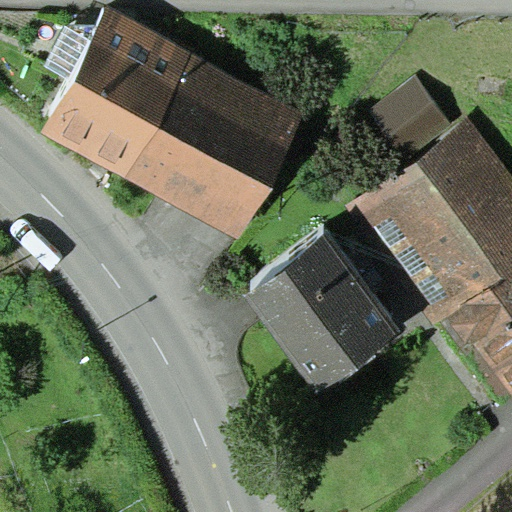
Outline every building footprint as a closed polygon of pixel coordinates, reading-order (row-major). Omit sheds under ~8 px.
[(197,63),(100,10),(44,112),(142,165),(197,63)] [(295,116),(197,63),(142,165),(240,218),(295,116)] [(400,156),(445,123),(412,78),(367,112),(400,156)] [(511,197),(457,124),(395,170),(391,164),(387,167),(391,173),(350,203),(497,401),(511,389),(511,197)] [(319,226),(246,280),(315,373),(327,364),(336,376),(371,350),(362,338),(387,319),(319,226)]
